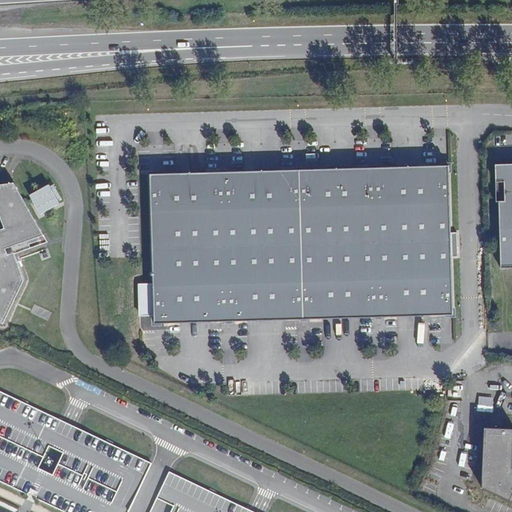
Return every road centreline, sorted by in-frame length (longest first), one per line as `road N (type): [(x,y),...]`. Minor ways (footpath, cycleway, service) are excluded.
road 1 (unclassified): [(511,116),(118,124)]
road 2 (trunk): [(0,70),(251,52),(304,36)]
road 3 (trunk): [(0,48),(304,36)]
road 4 (trunk): [(304,36),(511,39)]
